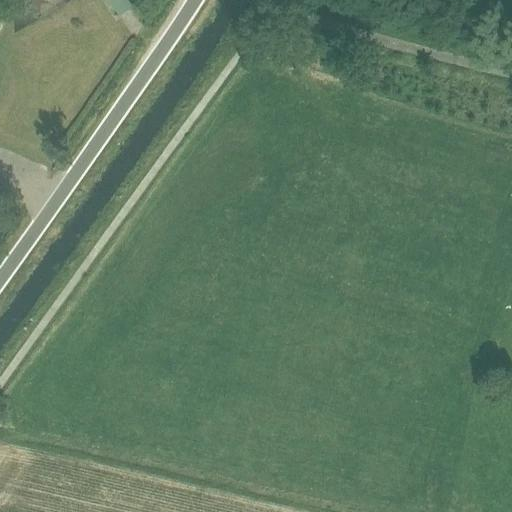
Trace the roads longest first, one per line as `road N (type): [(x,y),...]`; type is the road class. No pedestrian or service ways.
road 1 (unclassified): [(0,262),(183,0)]
road 2 (unclassified): [(511,73),(274,6)]
